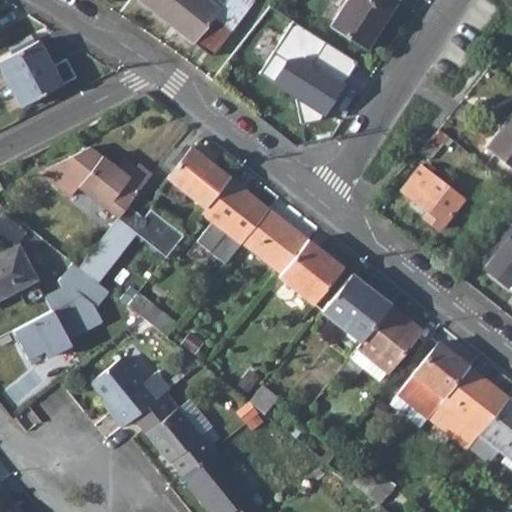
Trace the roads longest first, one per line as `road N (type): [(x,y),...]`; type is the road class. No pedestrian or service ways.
road 1 (residential): [(461,0),(326,202)]
road 2 (residential): [(326,202),(511,350)]
road 3 (residential): [(157,68),(326,202)]
road 4 (residential): [(0,152),(157,68)]
road 5 (residential): [(51,0),(157,68)]
